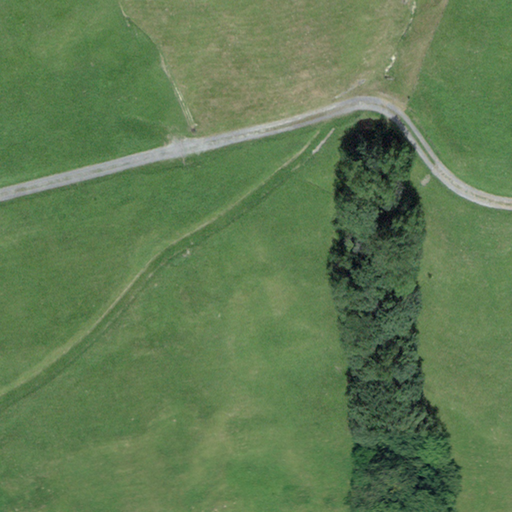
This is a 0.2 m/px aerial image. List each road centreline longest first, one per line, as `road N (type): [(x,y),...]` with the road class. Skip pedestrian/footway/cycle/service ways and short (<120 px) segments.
road 1 (track): [(511,203),(450,180),(404,121),(374,104),(0,195)]
road 2 (track): [(339,109),(285,172),(167,252),(89,338),(0,405)]
